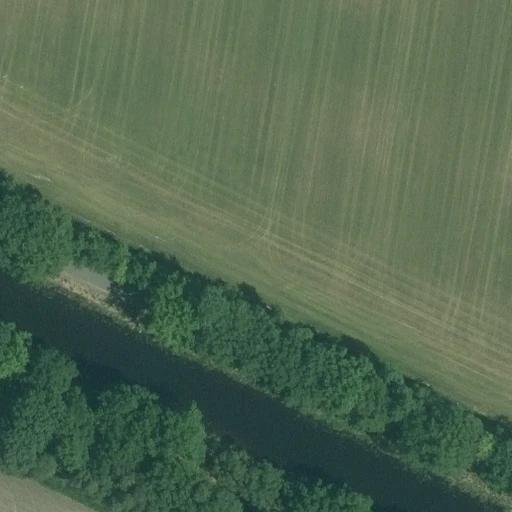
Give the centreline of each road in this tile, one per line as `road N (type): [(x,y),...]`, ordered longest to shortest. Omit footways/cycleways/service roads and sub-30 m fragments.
road 1 (unclassified): [(0,232),(511,478)]
road 2 (track): [(282,511),(0,368)]
